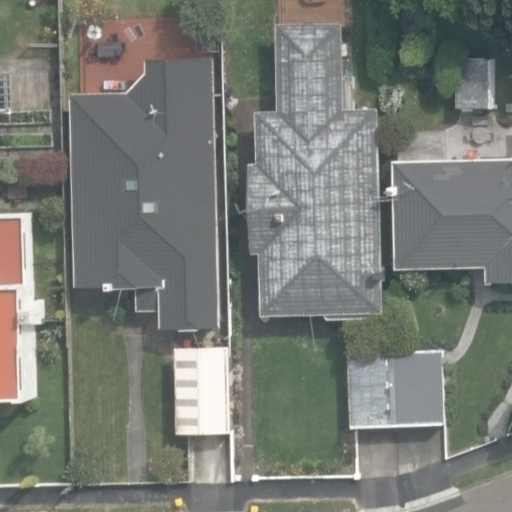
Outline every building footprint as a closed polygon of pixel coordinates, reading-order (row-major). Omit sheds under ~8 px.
[(332,312),(332,317),(371,315),(371,309),(390,309),(383,104),(359,105),(358,73),(350,74),(348,18),(283,20),(286,107),(262,108),(264,161),(255,161),(258,249),(266,249),(269,314),(332,312)] [(218,315),(213,49),(152,50),(151,63),(132,84),(70,85),(74,280),(135,278),(135,302),(160,301),(160,316),(218,315)] [(462,105),(497,106),(498,56),(463,56),(462,105)] [(491,264),(492,279),(511,279),(511,154),(400,157),(402,266),(491,264)] [(0,391),(33,391),(31,205),(0,205),(0,391)] [(126,476),(127,326),(68,326),(67,476),(126,476)] [(231,345),(177,346),(179,431),(233,430),(231,345)] [(353,351),(355,425),(448,422),(446,348),(353,351)]
